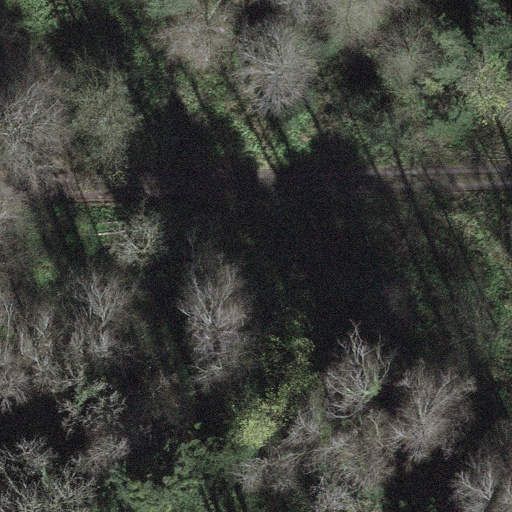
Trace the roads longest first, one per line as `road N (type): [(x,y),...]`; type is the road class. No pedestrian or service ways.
road 1 (track): [(511,168),(268,155),(0,166)]
road 2 (track): [(0,26),(157,44),(241,87),(268,155)]
